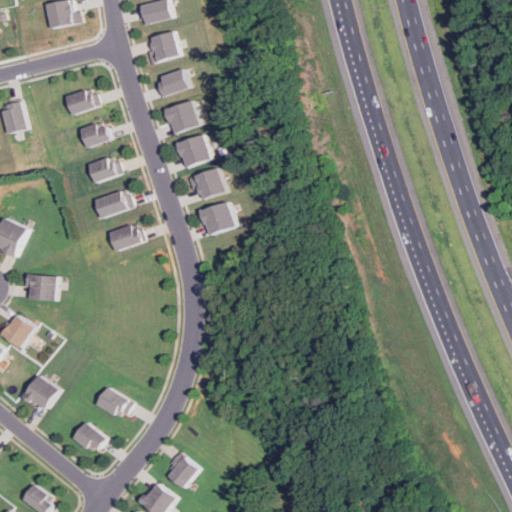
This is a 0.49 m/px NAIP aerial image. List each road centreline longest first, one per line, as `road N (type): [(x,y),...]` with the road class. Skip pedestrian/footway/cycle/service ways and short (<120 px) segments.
road 1 (residential): [(100,511),(172,413),(188,372),(196,309),(191,267),(110,0)]
road 2 (motorway): [(340,0),(433,293),(511,472)]
road 3 (motorway): [(511,313),(404,0)]
road 4 (residential): [(0,411),(111,499)]
road 5 (residential): [(0,74),(120,46)]
